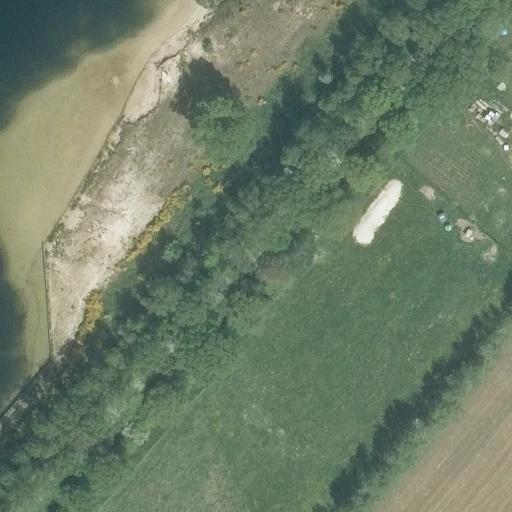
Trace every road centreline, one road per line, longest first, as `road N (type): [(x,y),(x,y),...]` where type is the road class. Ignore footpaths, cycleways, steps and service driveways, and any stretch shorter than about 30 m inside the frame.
road 1 (unclassified): [(23,511),(460,0)]
road 2 (unknown): [(76,221),(265,0)]
